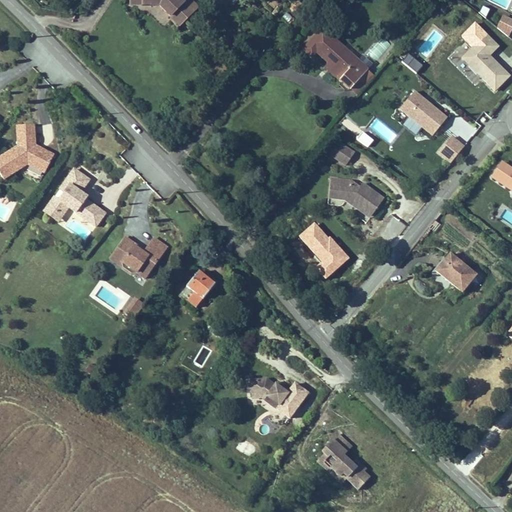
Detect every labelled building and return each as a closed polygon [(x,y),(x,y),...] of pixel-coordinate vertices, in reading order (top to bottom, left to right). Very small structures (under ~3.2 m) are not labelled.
[(138,0),(138,10),(156,10),(169,21),(175,13),(187,23),(198,10),(193,5),(190,7),(188,10),(184,6),(177,0),(138,0)] [(215,0),(226,10),(236,0),(215,0)] [(486,17),(489,9),(482,6),(479,14),(486,17)] [(181,30),(187,23),(175,13),(169,21),(181,30)] [(496,29),(510,35),(511,30),(511,18),(502,14),(496,29)] [(511,76),(491,56),(500,46),(485,32),(460,59),(496,93),(511,76)] [(366,53),(375,62),(391,45),(382,36),(366,53)] [(352,71),(357,66),(329,39),(314,55),(327,67),(341,81),(338,85),(349,95),(362,81),(352,71)] [(341,81),(327,67),(323,71),(338,85),(341,81)] [(415,90),(399,109),(409,117),(402,125),(415,136),(421,128),(432,137),(448,117),(415,90)] [(403,123),(407,117),(398,110),(394,116),(403,123)] [(34,120),(17,121),(18,142),(0,153),(0,170),(4,176),(28,161),(46,169),(55,150),(39,143),(37,147),(34,145),(35,141),(34,120)] [(362,132),(357,139),(368,147),(373,140),(362,132)] [(450,164),(465,146),(450,135),(436,153),(450,164)] [(344,158),(328,145),(319,157),(335,170),(344,158)] [(511,167),(500,160),(489,179),(511,192),(511,167)] [(75,165),(60,185),(65,189),(59,196),(55,193),(44,208),(52,213),(57,207),(63,211),(68,204),(96,223),(105,210),(86,196),(87,193),(81,189),(90,176),(75,165)] [(372,198),(359,187),(355,193),(348,187),(326,186),(325,206),(344,208),(348,203),(356,210),(352,214),(357,218),(360,215),(369,223),(377,213),(367,205),(372,198)] [(377,213),(382,206),(372,198),(367,205),(377,213)] [(344,208),(352,214),(356,210),(348,203),(344,208)] [(58,218),(63,211),(57,207),(52,213),(58,218)] [(357,218),(366,226),(369,223),(360,215),(357,218)] [(135,270),(144,276),(167,245),(154,235),(144,248),(143,250),(137,246),(138,244),(125,234),(112,253),(121,259),(122,265),(130,271),(135,270)] [(121,259),(112,253),(110,256),(122,265),(121,259)] [(483,288),(457,266),(442,284),(469,305),(483,288)] [(216,282),(199,270),(181,294),(198,306),(216,282)] [(134,297),(124,314),(134,320),(144,304),(134,297)] [(256,373),(258,388),(268,386),(285,398),(282,401),(295,410),(313,384),(300,375),(295,383),(288,378),(287,379),(284,378),(286,376),(283,374),(280,377),(272,371),(256,373)] [(258,388),(258,391),(267,390),(282,401),(285,398),(268,386),(258,388)] [(350,472),(362,483),(374,471),(368,466),(362,460),(360,461),(348,449),(356,440),(343,427),(327,444),(329,447),(332,450),(329,454),(336,460),(335,461),(335,462),(343,469),(344,470),(347,466),(351,471),(350,472)] [(241,439),(237,450),(250,455),(254,443),(241,439)] [(322,454),(332,465),(335,462),(335,461),(336,460),(329,454),(332,450),(329,447),(322,454)] [(364,457),(362,460),(368,466),(371,463),(364,457)] [(345,477),(350,472),(351,471),(347,466),(344,470),(343,469),(340,472),(345,477)]
